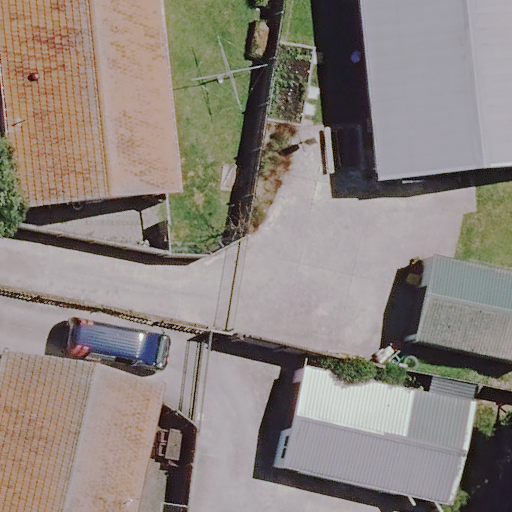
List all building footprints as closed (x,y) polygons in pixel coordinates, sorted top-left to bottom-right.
[(0,0),(0,220),(156,205),(135,0),(0,0)] [(511,0),(333,0),(353,194),(511,177),(511,0)] [(511,367),(511,285),(417,268),(400,356),(510,378),(511,367)] [(457,405),(292,370),(270,472),(435,507),(457,405)] [(112,511),(138,410),(0,374),(0,511),(112,511)]
